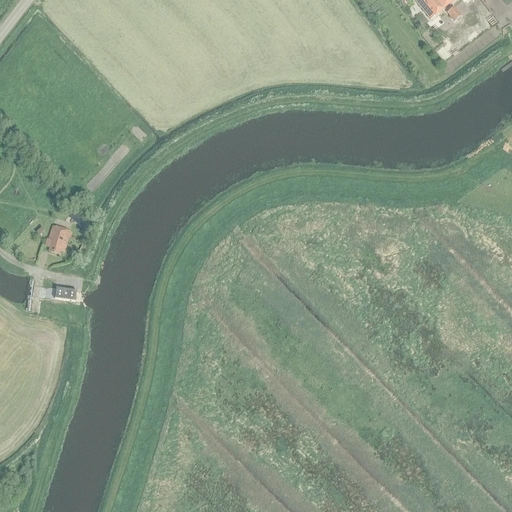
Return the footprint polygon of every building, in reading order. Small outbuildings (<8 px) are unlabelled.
[(411,0),(431,23),(458,0),(411,0)] [(453,8),(446,15),(453,23),(461,16),(453,8)] [(88,220),(87,222),(84,227),(79,233),(86,238),(95,225),(88,220)] [(41,228),(36,234),(39,237),(44,232),(41,228)] [(71,234),(53,228),(46,247),(51,249),(49,253),(59,256),(61,252),(64,253),(71,234)] [(55,300),(76,302),(77,292),(57,289),(55,300)]
